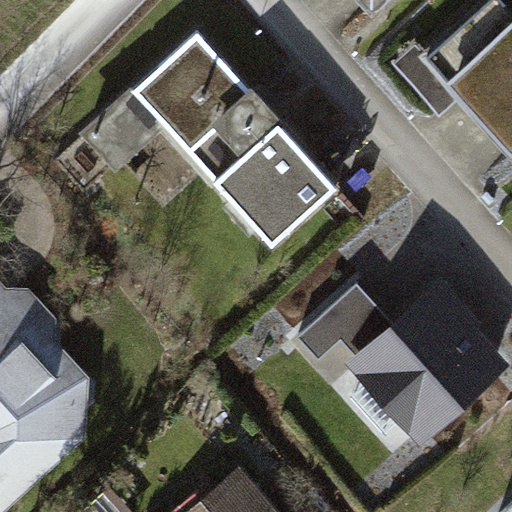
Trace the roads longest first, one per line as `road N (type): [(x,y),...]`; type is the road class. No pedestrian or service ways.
road 1 (residential): [(511,266),(273,0)]
road 2 (residential): [(0,115),(115,0)]
